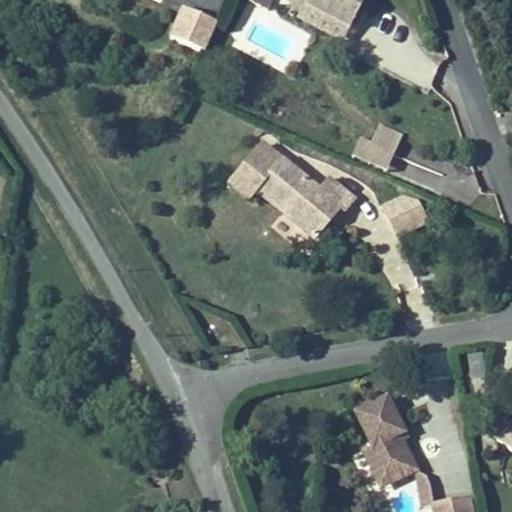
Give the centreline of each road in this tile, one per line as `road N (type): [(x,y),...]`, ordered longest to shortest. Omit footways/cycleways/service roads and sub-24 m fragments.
road 1 (residential): [(172,393),(305,360),(511,325)]
road 2 (residential): [(172,393),(0,98)]
road 3 (residential): [(440,0),(511,208)]
road 4 (residential): [(216,511),(172,393)]
